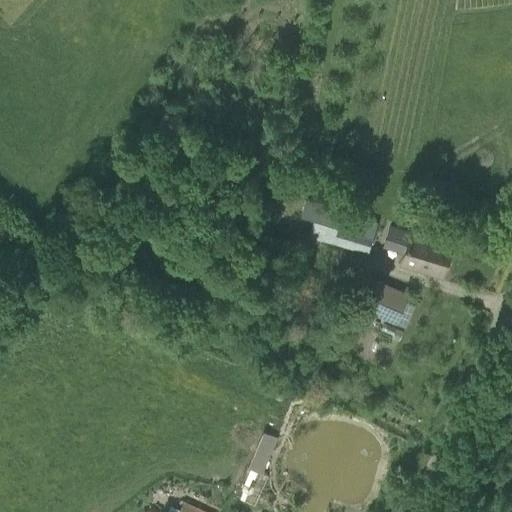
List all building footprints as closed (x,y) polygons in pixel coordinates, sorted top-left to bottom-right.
[(367,254),(377,221),(292,195),(282,228),(367,254)] [(399,263),(441,275),(450,245),(409,232),(399,263)] [(398,248),(400,238),(382,234),(380,243),(398,248)] [(395,262),(397,248),(379,246),(377,260),(395,262)] [(286,289),(310,298),(317,279),(292,270),(286,289)] [(377,281),(364,310),(405,327),(413,307),(403,302),(407,294),(377,281)] [(302,317),(309,301),(287,291),(280,308),(302,317)] [(262,472),(277,436),(260,429),(246,465),(262,472)] [(206,511),(183,502),(178,511),(206,511)]
